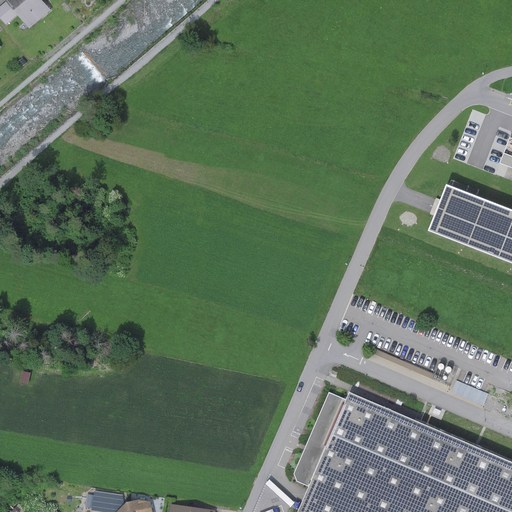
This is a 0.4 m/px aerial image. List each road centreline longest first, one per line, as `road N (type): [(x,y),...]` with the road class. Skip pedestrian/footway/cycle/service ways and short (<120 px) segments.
road 1 (residential): [(319,346),(384,196),(415,147),(470,91)]
road 2 (track): [(213,0),(0,184)]
road 3 (residential): [(511,431),(319,346)]
road 4 (residential): [(247,511),(319,346)]
road 5 (track): [(0,104),(122,0)]
